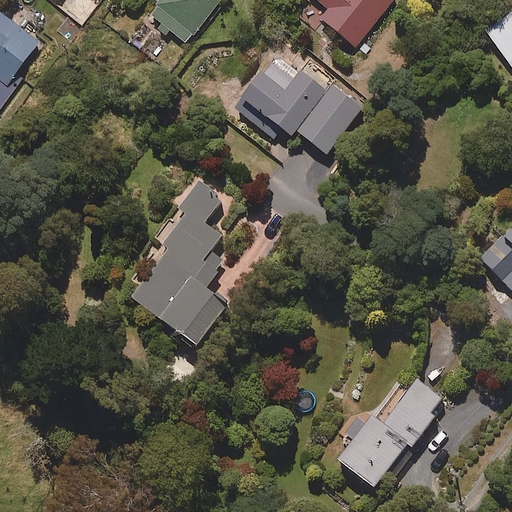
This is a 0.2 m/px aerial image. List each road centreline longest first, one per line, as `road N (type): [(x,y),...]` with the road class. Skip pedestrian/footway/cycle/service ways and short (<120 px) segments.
road 1 (residential): [(276,176),(503,390)]
road 2 (residential): [(429,511),(428,473),(503,390)]
